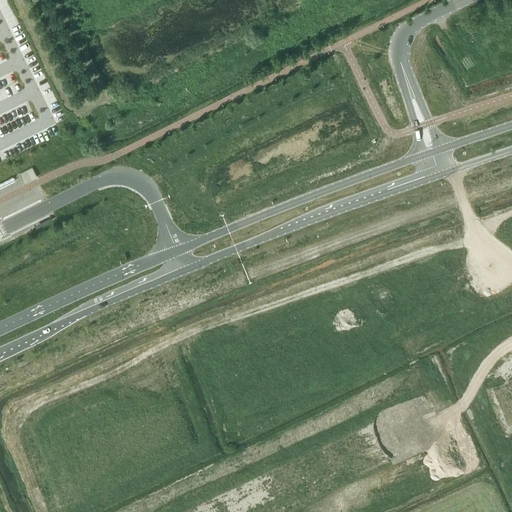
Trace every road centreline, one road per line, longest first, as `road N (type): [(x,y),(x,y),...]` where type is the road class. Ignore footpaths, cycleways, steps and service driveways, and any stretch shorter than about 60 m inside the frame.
road 1 (secondary): [(10,345),(183,269),(439,176)]
road 2 (secondary): [(424,157),(176,250),(0,331)]
